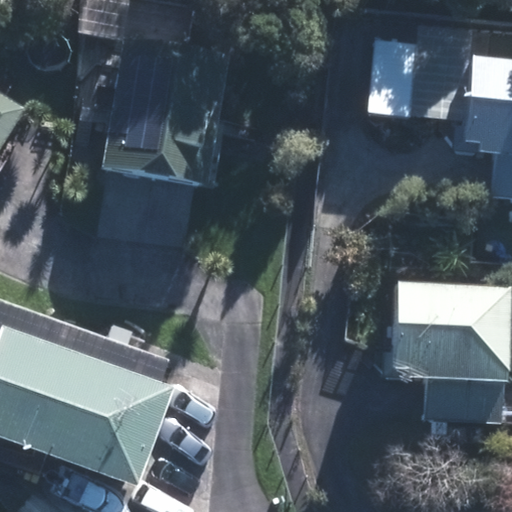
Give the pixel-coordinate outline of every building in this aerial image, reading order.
[(222,63),(130,44),(105,163),(197,182),(222,63)] [(511,185),(511,73),(472,70),(465,149),(498,152),(495,184),(511,185)] [(0,130),(10,114),(0,108),(0,130)] [(494,421),(502,300),(399,293),(394,370),(429,372),(426,417),(494,421)] [(0,438),(129,486),(162,398),(6,341),(0,355),(0,438)]
